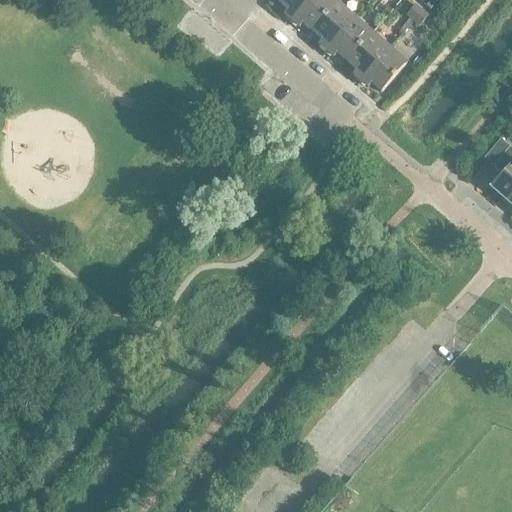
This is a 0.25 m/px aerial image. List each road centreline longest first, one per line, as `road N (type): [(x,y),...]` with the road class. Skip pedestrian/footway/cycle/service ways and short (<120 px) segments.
road 1 (residential): [(369,132),(234,14)]
road 2 (residential): [(511,257),(419,175)]
